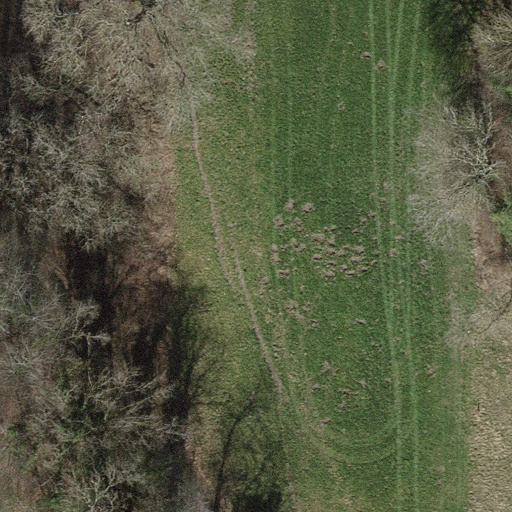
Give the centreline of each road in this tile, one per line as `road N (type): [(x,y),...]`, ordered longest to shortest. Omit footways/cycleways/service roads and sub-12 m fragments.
road 1 (track): [(449,511),(477,118),(494,0)]
road 2 (track): [(0,217),(204,511)]
